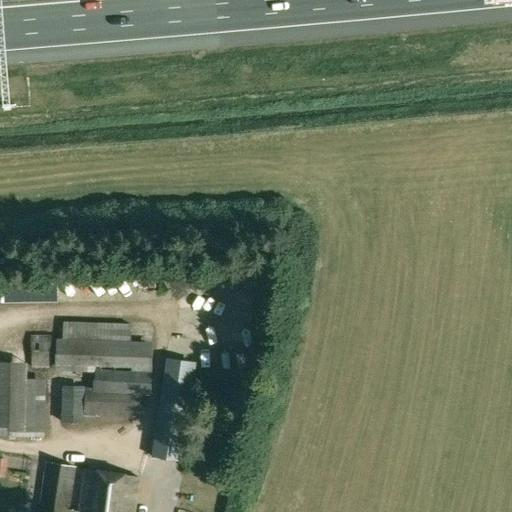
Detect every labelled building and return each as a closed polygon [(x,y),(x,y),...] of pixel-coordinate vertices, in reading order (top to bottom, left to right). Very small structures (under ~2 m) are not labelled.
[(131,282),(135,305),(155,301),(150,278),(131,282)] [(130,324),(62,322),(61,339),(57,339),(55,372),(95,372),(95,380),(93,380),(93,387),(84,387),(84,386),(61,386),(60,423),(83,423),(83,416),(144,417),(145,395),(151,394),(152,342),(130,340),(130,324)] [(51,334),(30,334),(31,368),(51,367),(51,334)] [(198,371),(219,370),(217,343),(197,344),(198,371)] [(26,362),(0,360),(0,436),(42,438),(43,379),(27,378),(26,362)] [(175,461),(184,400),(194,401),(195,387),(186,386),(187,374),(165,370),(161,396),(152,457),(175,461)] [(79,444),(99,443),(98,432),(79,433),(79,444)] [(132,511),(138,477),(85,469),(79,511),(68,509),(74,468),(47,464),(40,511),(132,511)]
